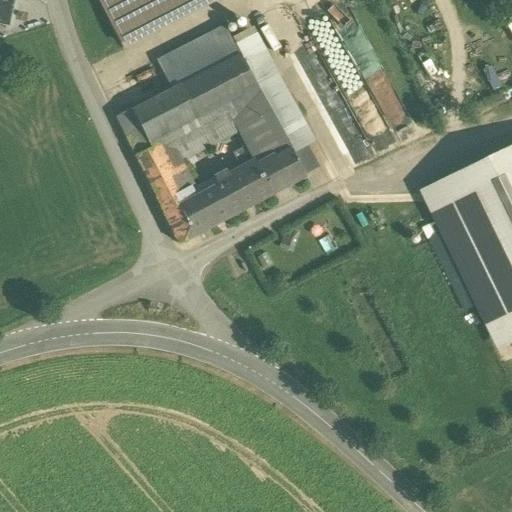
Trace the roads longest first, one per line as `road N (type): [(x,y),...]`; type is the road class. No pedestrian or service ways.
road 1 (residential): [(174,268),(444,151)]
road 2 (residential): [(174,268),(56,0)]
road 3 (secondary): [(423,511),(285,392),(225,358)]
road 4 (secondary): [(225,358),(133,334),(57,339)]
road 5 (residential): [(57,339),(87,308),(174,268)]
